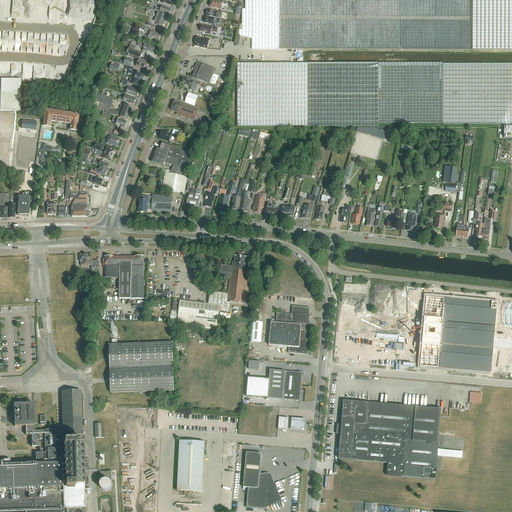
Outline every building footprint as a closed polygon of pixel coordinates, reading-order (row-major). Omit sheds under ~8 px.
[(239,36),(252,39),(252,49),(511,50),(511,0),(245,0),(245,9),(242,9),(242,24),(240,24),(239,36)] [(159,11),(159,12),(169,15),(171,10),(161,6),(160,9),(156,7),(155,10),(159,11)] [(162,27),(166,15),(158,12),(154,21),(156,22),(155,24),(162,27)] [(139,31),(138,33),(143,35),(144,32),(149,34),(148,38),(152,39),(152,38),(159,41),(161,35),(154,33),(155,32),(151,30),(141,26),(140,29),(139,31)] [(217,33),(218,28),(212,27),(208,26),(208,27),(202,26),(200,32),(206,33),(206,34),(210,35),(211,31),(217,33)] [(196,44),(195,46),(207,49),(210,39),(205,38),(205,39),(198,37),(197,38),(196,44)] [(156,48),(146,44),(141,43),(140,47),(144,48),(142,51),(148,53),(148,52),(154,54),(156,48)] [(129,48),(127,53),(129,54),(133,55),(132,57),(138,60),(139,59),(139,58),(140,58),(142,53),(129,48)] [(138,60),(136,67),(147,71),(150,64),(146,63),(146,62),(139,59),(138,60)] [(121,64),(114,62),(114,63),(112,62),(109,69),(118,72),(121,64)] [(198,63),(192,77),(209,84),(214,86),(217,80),(211,78),(215,69),(198,63)] [(511,124),(511,63),(442,64),(442,63),(378,63),(237,64),(237,127),(378,126),(378,123),(443,123),(443,125),(511,124)] [(134,79),(142,82),(143,80),(144,80),(145,77),(144,77),(129,71),(128,74),(131,76),(131,77),(135,78),(134,79)] [(142,82),(134,79),(134,80),(130,78),(129,82),(133,83),(132,85),(140,88),(140,87),(141,87),(142,85),(141,84),(142,82)] [(183,78),(182,82),(187,84),(187,85),(191,86),(190,90),(195,91),(198,92),(199,88),(196,86),(198,83),(188,80),(183,78)] [(0,110),(20,111),(21,80),(1,80),(0,93),(0,110)] [(139,92),(134,90),(128,88),(126,94),(137,97),(139,92)] [(111,114),(114,115),(117,116),(118,112),(110,110),(114,99),(103,96),(100,94),(95,93),(91,106),(98,108),(97,109),(103,111),(103,112),(111,114)] [(194,106),(198,96),(189,93),(185,102),(194,106)] [(118,100),(123,101),(134,105),(136,99),(131,97),(125,95),(124,99),(119,97),(118,100)] [(172,111),(177,113),(177,114),(183,116),(183,117),(195,121),(199,109),(181,102),(181,104),(175,102),(172,111)] [(125,105),(123,111),(130,114),(133,108),(125,105)] [(71,124),(70,130),(77,131),(80,115),(46,110),(44,126),(51,127),(52,122),(71,124)] [(130,114),(123,111),(121,117),(128,120),(130,114)] [(37,128),(38,120),(22,118),(21,126),(37,128)] [(114,118),(112,122),(117,123),(116,125),(124,128),(125,127),(126,125),(126,124),(126,122),(118,119),(114,118)] [(385,136),(386,132),(376,129),(375,133),(380,134),(379,136),(384,137),(385,137),(385,138),(385,136)] [(170,140),(177,143),(179,137),(172,134),(172,135),(162,131),(159,139),(169,143),(170,140)] [(106,144),(112,146),(112,145),(117,147),(120,140),(110,136),(106,144)] [(465,144),(470,145),(470,141),(474,142),(474,137),(466,136),(465,144)] [(94,150),(98,151),(113,157),(115,152),(114,151),(107,149),(107,150),(102,149),(104,145),(97,143),(94,150)] [(173,167),(172,169),(171,174),(187,178),(188,178),(188,176),(191,165),(193,154),(162,143),(160,150),(156,148),(151,162),(163,167),(165,163),(173,167)] [(113,157),(98,151),(96,155),(101,157),(101,156),(104,157),(103,159),(111,161),(112,161),(113,157)] [(97,165),(100,166),(108,169),(109,166),(109,165),(100,162),(100,163),(95,161),(94,164),(96,165),(95,165),(96,166),(97,165)] [(108,169),(100,166),(98,170),(96,169),(94,172),(91,170),(90,173),(97,176),(98,174),(104,176),(105,176),(108,169)] [(455,184),(457,169),(450,168),(448,183),(455,184)] [(186,182),(187,178),(171,174),(166,173),(162,190),(184,194),(186,182)] [(92,176),(90,182),(101,186),(103,180),(96,178),(92,176)] [(482,181),(488,182),(488,180),(480,178),(479,185),(482,186),(482,181)] [(233,204),(232,209),(238,210),(239,207),(240,198),(241,198),(241,195),(242,196),(242,192),(243,188),(240,187),(241,184),(244,185),(245,180),(242,179),(239,187),(240,187),(238,195),(237,197),(233,197),(232,204),(233,204)] [(252,181),(248,192),(250,193),(253,194),(257,182),(252,181)] [(227,195),(232,197),(236,184),(233,183),(232,184),(231,183),(227,195)] [(445,191),(455,193),(456,185),(446,184),(445,191)] [(313,195),(311,201),(316,203),(320,189),(314,187),(312,195),(313,195)] [(205,201),(206,201),(205,207),(211,208),(212,202),(214,202),(215,195),(217,196),(220,190),(214,188),(212,195),(206,194),(205,201)] [(195,194),(194,194),(195,190),(191,189),(190,194),(188,193),(187,205),(193,206),(195,194)] [(80,192),(80,196),(78,196),(71,196),(70,201),(74,201),(74,207),(72,207),(72,217),(88,217),(88,206),(87,206),(87,193),(80,192)] [(240,198),(239,207),(240,207),(239,211),(247,212),(247,208),(248,208),(250,199),(249,199),(249,197),(247,196),(247,193),(247,192),(242,192),(242,196),(241,195),(241,198),(240,198)] [(18,197),(18,200),(17,215),(29,215),(30,198),(29,198),(29,194),(25,193),(25,194),(23,194),(22,197),(18,197)] [(0,218),(8,219),(15,218),(15,214),(14,214),(14,213),(15,213),(16,205),(8,205),(9,194),(0,194),(0,218)] [(256,196),(253,211),(255,211),(255,213),(261,214),(262,208),(263,208),(265,198),(264,198),(264,194),(259,194),(259,197),(256,196)] [(139,200),(138,212),(147,213),(147,210),(152,211),(171,212),(172,197),(153,195),(153,197),(147,197),(148,197),(142,196),(142,200),(139,200)] [(218,203),(220,203),(219,209),(225,210),(226,203),(228,203),(229,197),(220,196),(218,203)] [(271,215),(273,205),(274,201),(275,199),(271,197),(270,200),(269,204),(267,204),(267,206),(265,214),(271,215)] [(57,215),(57,204),(48,204),(47,215),(57,215)] [(66,207),(60,207),(60,204),(57,204),(57,207),(58,207),(58,217),(65,217),(65,211),(66,211),(66,207)] [(273,205),(271,215),(276,216),(279,206),(273,205)] [(302,212),(303,212),(301,218),(309,219),(311,213),(311,214),(313,207),(304,205),(302,212)] [(288,217),(290,207),(284,206),(282,208),(280,216),(288,217)] [(339,221),(341,222),(340,223),(345,224),(345,222),(347,223),(349,211),(350,211),(351,207),(346,206),(345,210),(341,209),(339,221)] [(290,207),(288,217),(293,218),(296,208),(290,207)] [(323,216),(325,208),(321,207),(317,207),(316,214),(317,214),(316,220),(322,221),(323,215),(323,216)] [(357,208),(356,212),(356,215),(353,214),(352,223),(353,223),(353,224),(358,225),(358,224),(359,224),(361,216),(363,208),(357,208)] [(380,229),(384,209),(378,208),(375,227),(379,228),(378,228),(380,229)] [(368,209),(367,220),(367,226),(373,227),(374,221),(376,210),(368,209)] [(401,211),(398,211),(396,211),(395,217),(393,216),(392,221),(388,221),(387,227),(392,228),(391,229),(396,230),(398,217),(401,218),(401,211)] [(408,214),(407,225),(408,226),(407,231),(414,232),(417,216),(408,214)] [(444,216),(444,215),(436,214),(435,227),(436,227),(436,228),(441,229),(441,228),(443,228),(444,216)] [(484,221),(484,225),(482,240),(488,241),(490,222),(484,221)] [(482,240),(484,225),(476,224),(476,231),(477,231),(476,239),(482,240)] [(92,270),(99,270),(99,261),(92,262),(92,255),(80,255),(80,262),(81,262),(81,266),(91,266),(92,270)] [(227,302),(229,302),(244,304),(249,266),(246,266),(247,258),(235,256),(234,262),(233,262),(232,267),(221,266),(220,277),(230,278),(228,294),(227,302)] [(113,279),(120,279),(120,299),(144,299),(144,257),(105,257),(105,260),(103,260),(103,265),(105,265),(105,279),(113,279)] [(220,306),(219,311),(228,312),(229,302),(227,302),(228,294),(210,292),(209,305),(220,306)] [(491,373),(497,303),(426,297),(420,367),(491,373)] [(177,322),(180,322),(182,326),(212,329),(215,326),(218,326),(219,311),(220,306),(209,305),(180,302),(180,303),(179,312),(177,322)] [(271,323),(269,346),(289,347),(289,353),(309,355),(311,324),(308,323),(308,319),(309,319),(310,308),(292,307),(292,315),(277,313),(276,323),(271,323)] [(231,314),(220,313),(219,321),(230,322),(231,314)] [(263,322),(258,322),(251,321),(250,336),(249,341),(261,342),(263,322)] [(173,343),(109,345),(111,394),(174,391),(173,343)] [(377,343),(378,362),(396,361),(395,348),(390,348),(390,346),(385,346),(385,343),(377,343)] [(248,369),(258,370),(259,362),(249,361),(248,369)] [(249,377),(248,397),(300,401),(302,373),(270,370),(269,378),(249,377)] [(0,511),(74,511),(75,509),(78,509),(78,511),(85,511),(80,391),(62,392),(63,430),(35,431),(34,404),(14,405),(15,427),(25,426),(26,435),(31,435),(32,447),(38,447),(37,435),(39,435),(39,439),(44,439),(45,453),(35,453),(36,464),(0,465),(0,511)] [(343,401),(338,458),(339,459),(387,463),(386,475),(435,479),(436,470),(437,456),(442,456),(462,458),(462,452),(443,450),(438,449),(438,443),(437,443),(438,436),(440,416),(440,410),(440,414),(367,408),(368,403),(343,401)] [(289,419),(289,418),(279,417),(278,430),(288,430),(288,428),(289,419)] [(293,418),(292,418),(291,430),(292,430),(298,431),(303,431),(305,431),(306,419),(304,419),(299,418),(293,418)] [(95,424),(95,438),(104,438),(104,430),(102,430),(102,424),(95,424)] [(180,441),(177,491),(202,492),(205,442),(180,441)] [(262,454),(246,452),(243,488),(248,488),(246,508),(267,510),(267,507),(281,501),(273,483),(274,483),(273,479),(272,480),(270,475),(260,474),(262,454)] [(111,482),(110,481),(111,481),(111,472),(100,472),(101,479),(102,479),(102,481),(101,482),(101,483),(100,483),(100,484),(100,485),(100,486),(100,487),(101,488),(101,489),(102,489),(102,490),(103,490),(104,491),(105,491),(106,491),(107,491),(108,491),(109,490),(110,490),(110,489),(111,489),(111,488),(112,487),(112,486),(112,485),(112,484),(111,483),(111,482)]
